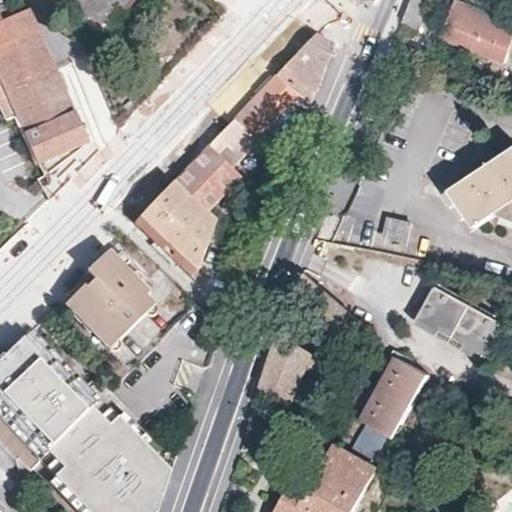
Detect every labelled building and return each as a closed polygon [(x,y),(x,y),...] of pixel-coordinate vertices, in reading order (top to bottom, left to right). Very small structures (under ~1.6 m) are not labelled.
[(69,0),(69,1),(102,25),(118,4),(128,10),(135,0),(69,0)] [(410,0),(408,6),(403,20),(416,26),(426,1),(424,0),(410,0)] [(511,53),(511,22),(457,0),(454,0),(440,35),(504,62),(508,52),(511,53)] [(39,173),(89,146),(77,116),(74,117),(53,66),(30,13),(1,25),(0,25),(0,75),(1,78),(17,117),(6,122),(39,173)] [(314,35),(291,59),(318,83),(323,71),(333,46),(318,37),(314,35)] [(318,83),(291,59),(276,75),(299,92),(311,102),(315,91),(318,83)] [(256,95),(232,120),(290,154),(295,143),(266,127),(299,92),(276,75),(256,95)] [(1,78),(0,78),(0,108),(6,122),(17,117),(1,78)] [(295,143),(311,102),(299,92),(266,127),(295,143)] [(262,149),(231,122),(207,146),(237,175),(262,149)] [(237,175),(207,146),(178,177),(213,210),(243,180),(237,175)] [(511,146),(449,192),(476,227),(496,212),(502,214),(501,218),(511,222),(511,146)] [(213,210),(178,177),(161,194),(152,203),(134,222),(196,281),(221,217),(213,210)] [(404,239),(408,221),(387,216),(382,235),(404,239)] [(86,271),(86,272),(94,280),(90,283),(86,287),(82,284),(81,285),(67,300),(64,303),(110,347),(153,303),(146,296),(135,286),(139,282),(122,265),(129,257),(120,249),(112,256),(107,251),(105,252),(104,254),(86,271)] [(373,329),(302,270),(292,298),(351,339),(360,345),(373,329)] [(77,281),(63,296),(65,298),(67,300),(81,285),(82,284),(86,287),(90,283),(94,280),(86,272),(82,276),(77,281)] [(135,286),(146,296),(149,292),(139,282),(135,286)] [(415,322),(486,362),(507,327),(436,287),(415,322)] [(171,468),(31,328),(3,357),(0,359),(0,412),(99,511),(157,511),(150,504),(164,492),(171,468)] [(270,361),(263,383),(290,403),(304,371),(329,385),(338,365),(281,328),(270,361)] [(361,417),(379,427),(395,436),(425,380),(429,374),(425,371),(396,356),(361,417)] [(511,411),(508,411),(500,441),(511,444),(511,411)] [(363,423),(353,445),(379,457),(390,435),(363,423)] [(339,511),(350,511),(377,467),(362,459),(334,442),(308,489),(293,481),(275,511),(334,511),(336,510),(339,511)] [(161,500),(164,492),(150,504),(157,511),(161,500)]
